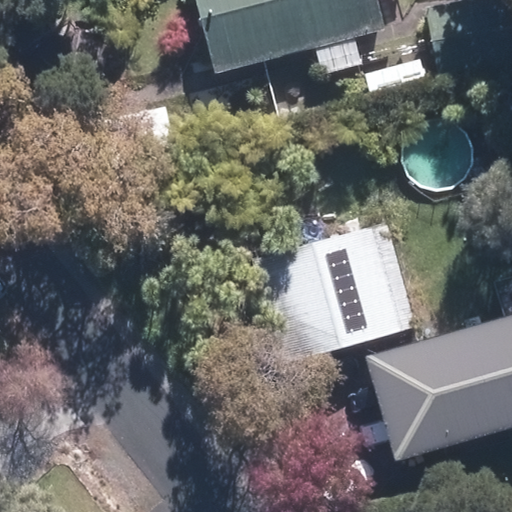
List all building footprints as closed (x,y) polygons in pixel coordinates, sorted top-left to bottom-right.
[(325,46),(333,74),(369,65),(361,38),(397,28),(389,0),(210,0),(229,73),(325,46)] [(511,0),(497,0),(435,10),(446,73),(511,63),(511,0)] [(372,74),(379,100),(435,87),(428,60),(372,74)] [(271,260),(301,362),(426,326),(397,225),(271,260)] [(511,319),(373,355),(399,456),(511,428),(511,319)]
